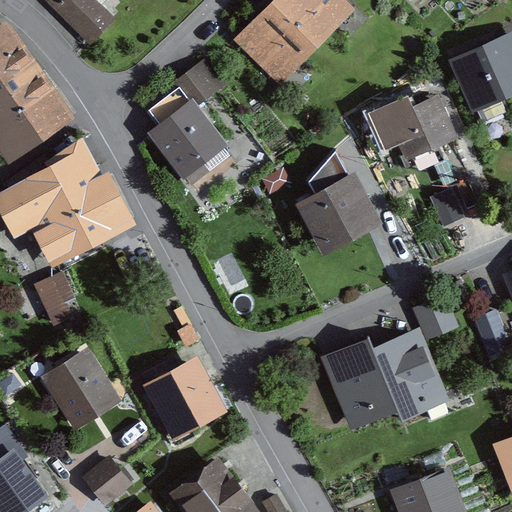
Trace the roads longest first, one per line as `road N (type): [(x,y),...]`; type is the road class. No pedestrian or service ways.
road 1 (residential): [(235,360),(511,239)]
road 2 (residential): [(235,360),(97,111)]
road 3 (residential): [(320,511),(235,360)]
road 4 (residential): [(97,111),(220,0)]
road 5 (residential): [(97,111),(62,54),(0,0)]
